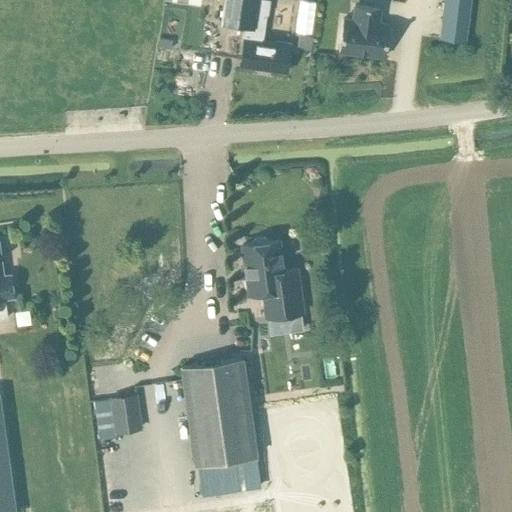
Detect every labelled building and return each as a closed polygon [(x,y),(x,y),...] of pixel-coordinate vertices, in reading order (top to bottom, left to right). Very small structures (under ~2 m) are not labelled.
[(240,67),(286,73),(290,45),(263,42),(266,14),(268,15),(269,0),(224,0),(220,25),(243,28),(241,40),(244,41),(240,67)] [(337,51),(383,56),(386,24),(377,22),(378,8),(353,5),(351,20),(341,18),(337,51)] [(172,40),(158,38),(157,46),(171,48),(172,40)] [(278,240),(269,241),(265,239),(255,240),(253,243),(242,245),(249,294),(277,290),(279,301),(265,303),(267,317),(302,312),(296,268),(282,270),(278,240)] [(0,253),(0,319),(7,318),(4,298),(13,297),(10,275),(3,276),(0,253)] [(181,367),(195,464),(256,455),(243,358),(181,367)] [(109,397),(114,433),(142,429),(137,393),(109,397)] [(0,511),(16,511),(0,395),(0,511)]
